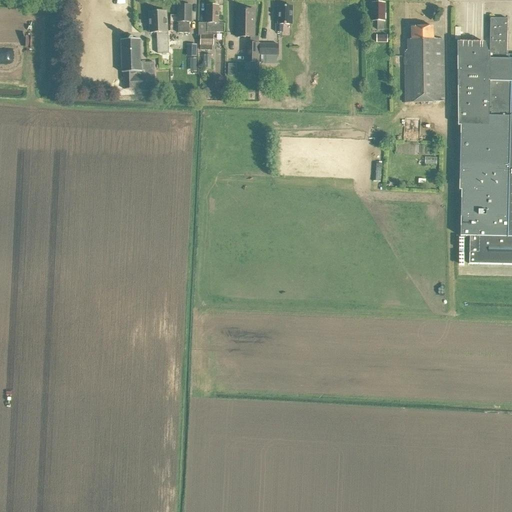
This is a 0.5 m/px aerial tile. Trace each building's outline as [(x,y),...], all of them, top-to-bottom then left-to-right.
[(371,22),(378,22),(377,30),(383,30),(384,22),(385,22),(385,5),(372,5),(371,22)] [(178,6),(178,28),(177,34),(188,34),(189,23),(190,23),(191,7),(178,6)] [(201,36),(200,45),(214,46),(214,33),(223,33),(223,23),(218,23),(219,7),(207,7),(207,24),(207,36),(201,36)] [(276,25),(276,33),(282,33),(282,25),(291,25),(291,7),(278,7),(278,25),(276,25)] [(238,11),(238,37),(255,37),(255,11),(238,11)] [(165,12),(149,12),(149,33),(153,33),(153,35),(150,35),(150,48),(169,47),(169,34),(166,34),(166,33),(165,12)] [(511,56),(507,56),(507,34),(508,28),(508,19),(490,19),(490,53),(486,53),(486,43),(459,43),(459,126),(461,126),(460,191),(462,191),(461,237),(470,237),(470,264),(511,265),(511,56)] [(405,52),(405,60),(404,60),(405,104),(444,104),(443,40),(434,40),(434,28),(412,28),(412,40),(408,41),(408,52),(405,52)] [(134,90),(154,89),(154,76),(153,76),(153,64),(141,64),(140,40),(134,40),(133,37),(127,37),(127,41),(120,41),(121,73),(123,73),(124,91),(134,90)] [(259,64),(259,44),(245,44),(245,64),(259,64)] [(187,45),(186,57),(196,58),(196,45),(187,45)] [(278,45),(259,45),(259,57),(278,57),(278,45)] [(396,201),(396,193),(383,192),(383,201),(396,201)]
